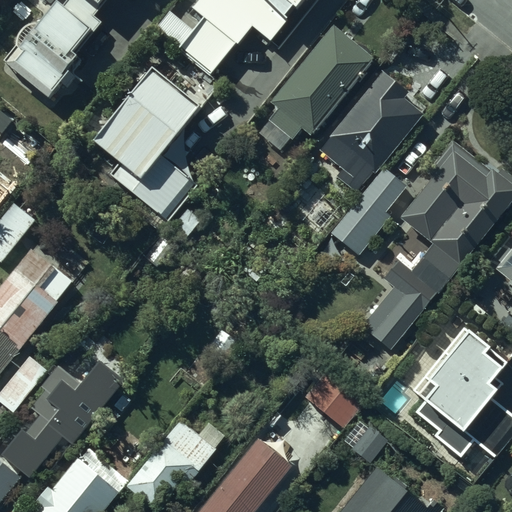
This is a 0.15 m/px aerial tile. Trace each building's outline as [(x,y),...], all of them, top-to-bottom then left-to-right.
[(60,0),(2,74),(43,107),(105,30),(92,20),(107,0),(60,0)] [(314,0),(205,0),(194,13),(205,23),(181,51),(214,80),(256,31),(274,47),(314,0)] [(337,29),(272,105),(280,112),(270,124),(295,145),(304,136),(312,143),(379,65),(337,29)] [(164,55),(91,148),(120,171),(111,183),(168,227),(197,190),(160,161),(214,93),(164,55)] [(412,97),(387,77),(321,156),(344,175),(340,180),(360,196),(424,118),(407,103),(412,97)] [(511,205),(511,186),(459,147),(402,222),(435,248),(416,274),(403,264),(394,277),(401,282),(363,332),(397,357),(511,205)] [(408,190),(386,174),(336,239),(364,260),(395,221),(388,216),(408,190)] [(13,207),(0,221),(0,266),(34,223),(13,207)] [(0,375),(71,286),(27,251),(0,285),(0,375)] [(511,259),(495,280),(511,293),(511,259)] [(510,366),(466,332),(416,398),(428,407),(420,418),(445,437),(439,444),(464,463),(475,448),(496,464),(511,442),(511,418),(493,403),(505,388),(498,382),(510,366)] [(29,360),(0,393),(0,405),(11,415),(46,375),(29,360)] [(372,407),(331,374),(308,403),(349,435),(372,407)] [(58,378),(25,416),(37,426),(25,440),(44,457),(53,446),(64,455),(100,413),(58,378)] [(264,448),(257,442),(200,511),(255,511),(291,469),(276,457),(283,448),(272,438),(264,448)] [(167,511),(199,475),(166,447),(127,494),(148,511),(167,511)] [(77,462),(33,511),(104,511),(118,496),(77,462)] [(426,511),(377,477),(352,511),(426,511)]
